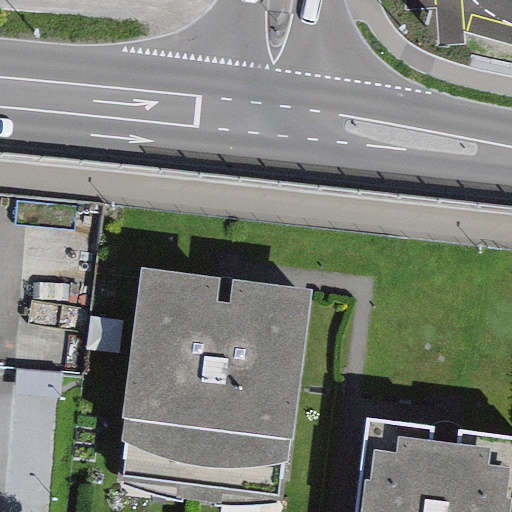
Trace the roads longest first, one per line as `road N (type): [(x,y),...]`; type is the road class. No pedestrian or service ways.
road 1 (secondary): [(0,95),(266,116)]
road 2 (secondary): [(266,116),(511,154)]
